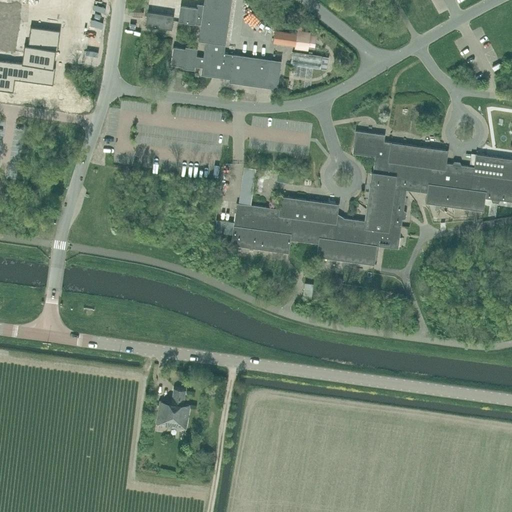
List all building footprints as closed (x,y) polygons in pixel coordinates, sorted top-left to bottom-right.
[(231,0),(203,0),(203,4),(197,4),(196,7),(180,5),(178,21),(201,24),(198,41),(205,41),(203,57),(196,56),(197,48),(185,47),(185,48),(173,47),(171,65),(182,66),(182,68),(194,70),(195,66),(202,67),(201,75),(229,79),(229,82),(277,89),(281,61),(221,52),(222,44),(225,44),(231,0)] [(174,15),(151,12),(147,12),(145,25),(172,29),(174,15)] [(0,89),(13,92),(15,79),(53,84),(55,67),(54,67),(56,51),(57,51),(60,30),(31,26),(28,45),(25,45),(22,63),(0,59),(0,89)] [(276,30),(274,41),(294,44),(295,44),(294,47),(307,49),(309,32),(297,30),(297,32),(293,32),(276,30)] [(321,66),(322,56),(293,53),(291,63),(321,66)] [(384,141),(385,135),(355,131),(352,153),(375,156),(373,172),(372,171),(365,220),(337,217),(339,203),(281,195),(279,209),(251,205),(249,214),(242,213),(241,221),(234,220),(230,245),(288,253),(290,240),(318,244),(316,257),(374,265),(377,246),(398,249),(401,225),(394,224),(400,186),(427,190),(425,203),(483,211),(485,198),(511,201),(511,158),(476,153),(474,167),(446,163),(448,149),(390,141),(390,142),(384,141)] [(266,188),(267,169),(259,168),(258,188),(266,188)] [(251,177),(255,176),(253,169),(244,171),(246,185),(252,184),(251,177)] [(313,285),(305,285),(303,298),(312,299),(313,285)] [(159,400),(156,423),(165,425),(165,426),(186,429),(189,405),(184,404),(185,390),(173,388),(171,402),(159,400)] [(199,450),(195,478),(208,480),(212,452),(199,450)]
